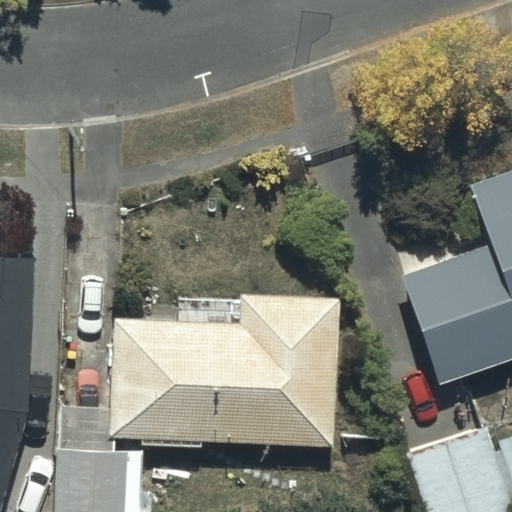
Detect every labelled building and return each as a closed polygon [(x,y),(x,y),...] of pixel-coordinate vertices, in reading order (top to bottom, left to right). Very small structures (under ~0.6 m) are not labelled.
[(487,260),(398,290),(435,400),(511,373),(511,182),(466,198),(487,260)] [(0,511),(4,511),(33,420),(40,265),(0,262),(0,511)] [(244,333),(117,329),(113,454),(339,461),(343,308),(245,305),(244,333)] [(507,511),(486,443),(408,467),(421,511),(507,511)] [(129,511),(132,464),(62,461),(59,511),(129,511)]
